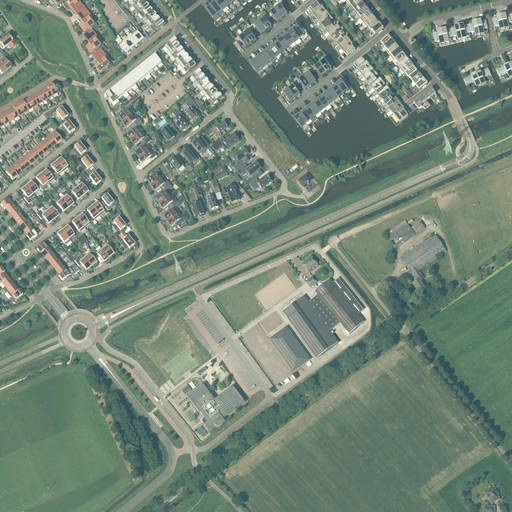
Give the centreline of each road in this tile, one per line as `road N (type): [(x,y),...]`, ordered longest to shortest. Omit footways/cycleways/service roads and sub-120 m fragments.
road 1 (unclassified): [(466,134),(465,158),(158,295)]
road 2 (residential): [(226,108),(283,190),(170,235),(138,177)]
road 3 (unclassified): [(511,462),(401,327)]
road 4 (tertiary): [(122,511),(164,477),(172,453),(116,379)]
road 5 (unclassified): [(401,327),(511,253)]
road 6 (residential): [(100,95),(67,20),(23,0)]
